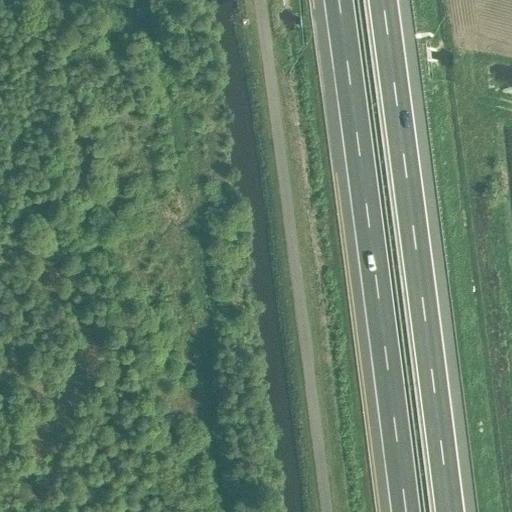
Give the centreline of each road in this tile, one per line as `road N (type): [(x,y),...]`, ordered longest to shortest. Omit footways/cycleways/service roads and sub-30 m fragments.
road 1 (motorway): [(337,0),(404,511)]
road 2 (motorway): [(448,511),(382,0)]
road 3 (track): [(262,0),(327,511)]
